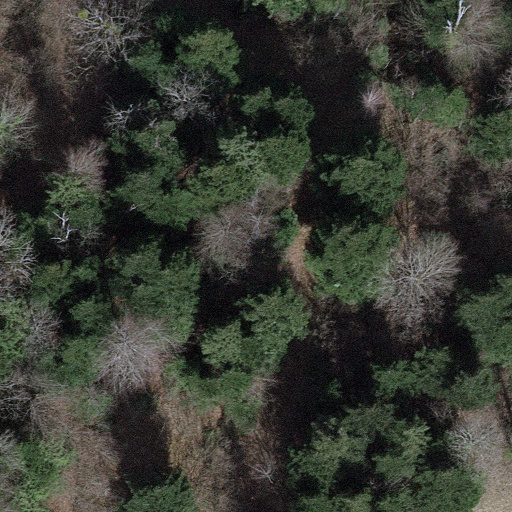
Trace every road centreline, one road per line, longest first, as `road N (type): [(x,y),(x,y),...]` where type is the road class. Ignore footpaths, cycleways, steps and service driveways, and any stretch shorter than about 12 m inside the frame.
road 1 (track): [(202,0),(270,49),(296,81),(312,157),(303,297),(243,511)]
road 2 (track): [(75,0),(87,70),(69,119),(0,198)]
